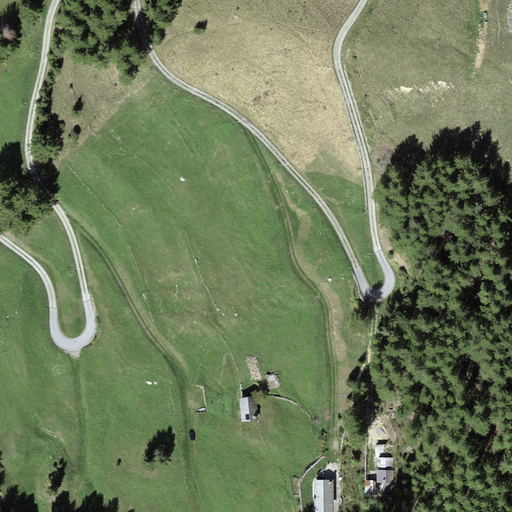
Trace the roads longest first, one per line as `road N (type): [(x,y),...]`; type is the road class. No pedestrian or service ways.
road 1 (track): [(361,0),(337,45),(337,65),(393,284),(381,304),(365,292),(326,209),(260,134),(158,63),(137,0)]
road 2 (track): [(57,0),(28,122),(29,157),(69,226),(91,329),(74,346),(58,337),(45,277),(0,236)]
road 3 (track): [(237,116),(277,189),(295,259),(325,301),(332,453)]
road 4 (track): [(62,215),(100,247),(184,381),(200,511)]
road 5 (track): [(74,346),(85,442),(77,482),(59,442),(31,424)]
